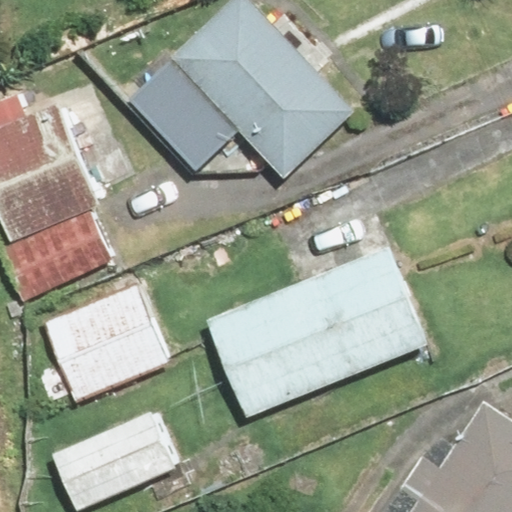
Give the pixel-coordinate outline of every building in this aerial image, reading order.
[(285,0),(229,0),(182,48),(305,169),(380,93),(285,0)] [(73,67),(0,94),(0,168),(43,281),(141,244),(73,67)] [(414,230),(221,302),(262,411),(455,339),(414,230)] [(150,267),(52,305),(89,399),(187,361),(150,267)] [(511,511),(511,402),(490,390),(417,511),(511,511)] [(173,398),(69,443),(94,501),(198,456),(173,398)]
